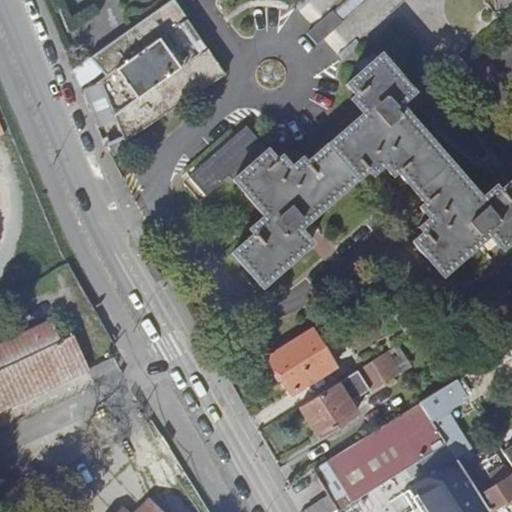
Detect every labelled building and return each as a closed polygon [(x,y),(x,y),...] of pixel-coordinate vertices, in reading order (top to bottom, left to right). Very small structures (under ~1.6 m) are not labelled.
[(177,9),(171,0),(167,0),(128,30),(88,59),(95,69),(177,9)] [(223,73),(177,9),(95,69),(103,78),(96,83),(124,141),(223,73)] [(511,179),(498,192),(494,187),(479,200),(398,105),(412,93),(379,56),(345,85),(355,95),(350,99),(363,113),(305,164),(301,159),(291,168),(281,156),(276,161),(247,127),(190,176),(205,194),(229,174),(265,216),(250,229),(254,234),(233,253),(262,286),(311,243),(299,229),(367,169),(371,174),(383,165),(392,175),(396,171),(424,204),(420,207),(430,218),(419,227),(423,232),(412,242),(440,276),(488,235),(501,249),(511,239),(511,179)] [(52,315),(0,340),(0,407),(79,369),(52,315)] [(335,368),(311,329),(268,355),(292,394),(335,368)] [(511,362),(511,344),(497,354),(505,367),(511,362)] [(411,367),(398,345),(380,357),(393,378),(411,367)] [(393,378),(380,357),(300,407),(319,437),(356,413),(349,402),(369,390),(371,392),(393,378)] [(467,398),(455,380),(452,382),(419,403),(420,405),(430,421),(467,398)] [(304,511),(336,511),(428,456),(446,445),(430,421),(420,405),(314,471),(329,496),(304,511)] [(232,511),(173,410),(159,418),(160,421),(152,426),(186,483),(191,480),(209,511),(232,511)] [(492,486),(452,425),(438,433),(446,445),(452,453),(457,461),(489,511),(490,511),(511,498),(511,480),(509,476),(492,486)] [(428,511),(489,511),(457,461),(452,453),(446,445),(428,456),(439,472),(413,488),(428,511)] [(511,449),(503,455),(511,468),(511,449)] [(1,471),(0,471),(0,492),(11,480),(1,471)] [(428,511),(413,488),(402,494),(413,511),(428,511)] [(76,511),(57,493),(46,505),(53,511),(76,511)] [(157,511),(145,500),(133,511),(121,511),(118,509),(114,511),(157,511)]
